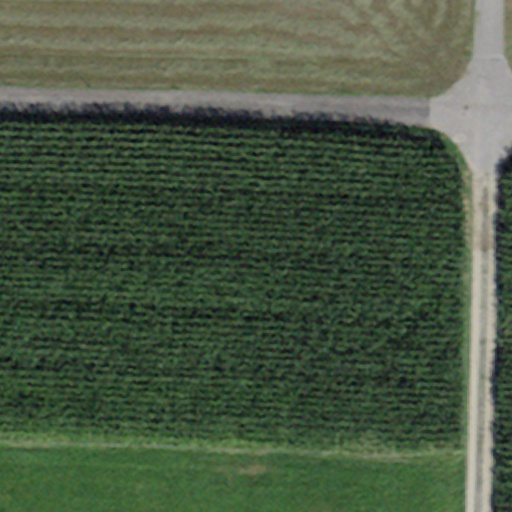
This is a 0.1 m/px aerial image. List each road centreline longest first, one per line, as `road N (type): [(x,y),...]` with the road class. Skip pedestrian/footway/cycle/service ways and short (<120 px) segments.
road 1 (track): [(478,511),(487,116),(0,105)]
road 2 (track): [(511,117),(487,116),(490,0)]
